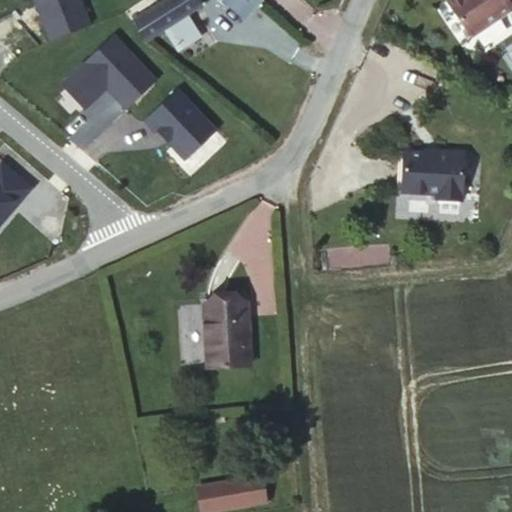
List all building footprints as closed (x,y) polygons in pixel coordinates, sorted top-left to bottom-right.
[(89,21),(80,0),(35,0),(49,36),(89,21)] [(197,0),(163,0),(164,1),(133,21),(145,39),(200,5),(197,0)] [(511,10),(511,0),(452,0),(437,11),(464,48),(507,17),(505,15),(511,10)] [(156,80),(114,35),(65,80),(89,106),(109,87),(127,106),(156,80)] [(226,142),(178,88),(143,120),(190,175),(226,142)] [(0,222),(31,187),(0,160),(0,222)] [(434,163),(399,162),(397,202),(433,203),(432,208),(457,209),(459,161),(434,161),(434,163)] [(208,367),(250,365),(245,301),(204,304),(208,367)] [(251,503),(265,501),(261,476),(246,479),(251,503)] [(251,503),(246,479),(197,487),(202,511),(251,503)]
